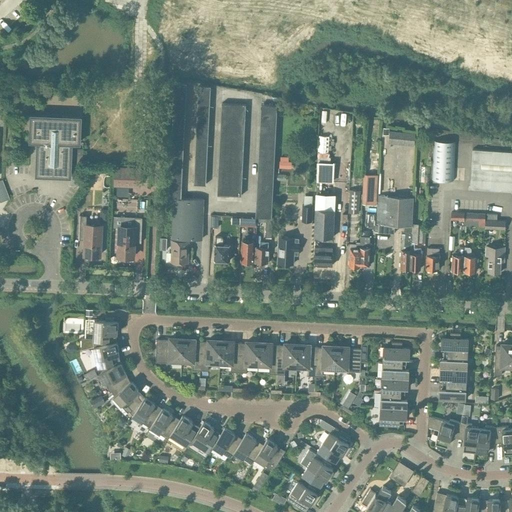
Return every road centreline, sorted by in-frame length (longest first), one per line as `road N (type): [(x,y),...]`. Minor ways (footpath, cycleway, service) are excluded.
road 1 (residential): [(149,320),(417,333),(425,340),(419,455)]
road 2 (residential): [(150,289),(511,307)]
road 3 (residential): [(255,407),(196,402),(155,384),(131,336),(149,320)]
road 4 (residential): [(0,282),(150,289)]
road 5 (residential): [(246,511),(117,482)]
